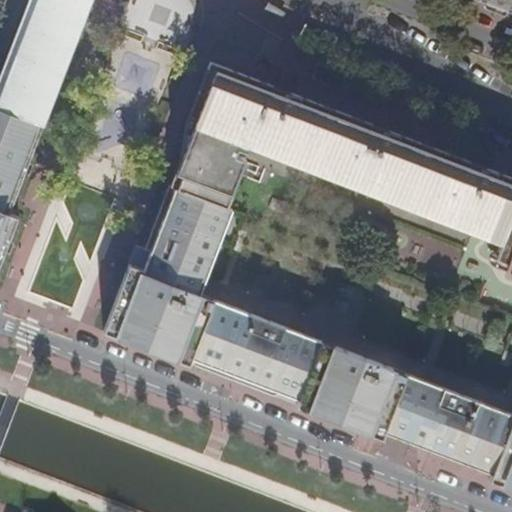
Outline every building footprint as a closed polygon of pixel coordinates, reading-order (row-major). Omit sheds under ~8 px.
[(0,107),(43,124),(89,4),(79,0),(48,0),(48,1),(44,0),(33,0),(0,87),(0,107)] [(511,0),(482,0),(489,2),(497,6),(511,11),(511,0)] [(511,214),(511,212),(511,181),(495,175),(496,172),(483,167),(481,171),(477,170),(478,168),(399,138),(399,134),(391,131),(380,135),(378,131),(301,101),(301,96),(291,92),(285,98),(279,97),(280,93),(216,68),(175,172),(181,175),(177,187),(225,205),(244,158),(236,155),(237,150),(247,153),(249,147),(319,172),(321,166),(335,172),(332,179),(416,211),(419,204),(434,210),(431,217),(501,243),(495,259),(509,264),(507,270),(511,271),(511,214)] [(0,265),(3,259),(0,258),(0,243),(6,229),(14,232),(20,218),(8,212),(12,204),(43,124),(0,107),(0,265)] [(232,208),(225,205),(177,187),(170,184),(143,250),(151,253),(158,255),(150,272),(144,269),(130,264),(124,279),(113,307),(103,330),(188,362),(190,356),(268,386),(275,366),(305,378),(297,397),(295,403),(331,417),(379,436),(402,375),(391,370),(392,367),(336,345),(334,348),(322,343),(322,339),(252,313),(250,316),(212,301),(210,305),(196,300),(199,293),(179,284),(186,266),(207,274),(213,257),(209,256),(223,224),(226,225),(232,208)] [(0,258),(3,259),(3,257),(14,232),(6,229),(0,243),(0,258)] [(158,255),(151,253),(144,269),(150,272),(158,255)] [(199,293),(207,274),(186,266),(179,284),(199,293)] [(268,386),(297,397),(305,378),(275,366),(268,386)] [(484,403),(406,373),(405,376),(402,375),(379,436),(382,437),(385,430),(491,472),(489,479),(511,487),(511,417),(483,407),(484,403)]
